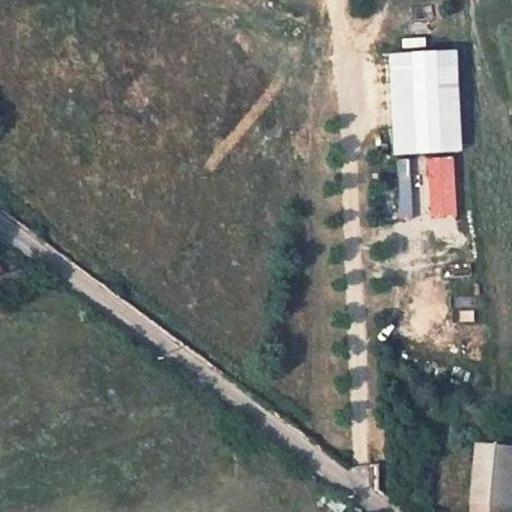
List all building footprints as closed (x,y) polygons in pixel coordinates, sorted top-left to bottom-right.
[(440,13),(392,16),(393,30),(441,28),(440,13)] [(441,33),(430,33),(430,43),(442,42),(441,33)] [(378,71),(379,155),(445,153),(444,69),(378,71)] [(17,271),(0,276),(0,294),(22,287),(17,271)] [(511,508),(511,450),(480,447),(475,505),(511,508)]
